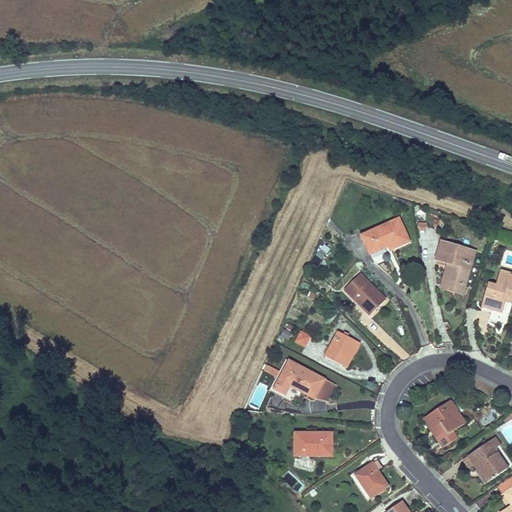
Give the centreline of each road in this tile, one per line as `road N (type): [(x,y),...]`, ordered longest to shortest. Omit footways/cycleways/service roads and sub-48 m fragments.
road 1 (primary): [(0,74),(113,66),(230,79),(319,99),(511,165)]
road 2 (residential): [(511,383),(451,357),(413,367),(388,390),(385,426),(457,511)]
